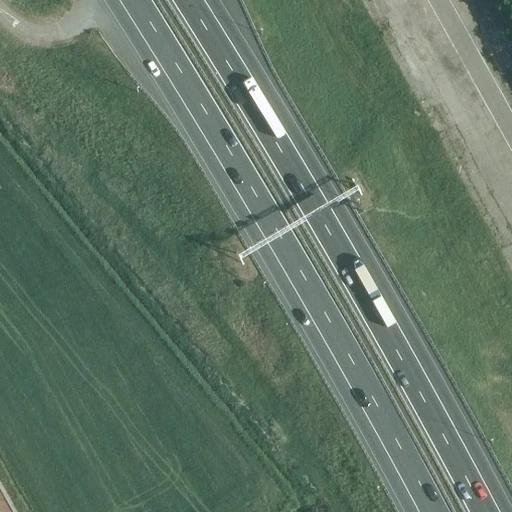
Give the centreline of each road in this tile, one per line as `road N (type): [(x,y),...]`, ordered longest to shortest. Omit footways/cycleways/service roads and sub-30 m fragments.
road 1 (motorway): [(126,0),(427,511)]
road 2 (motorway): [(492,511),(195,0)]
